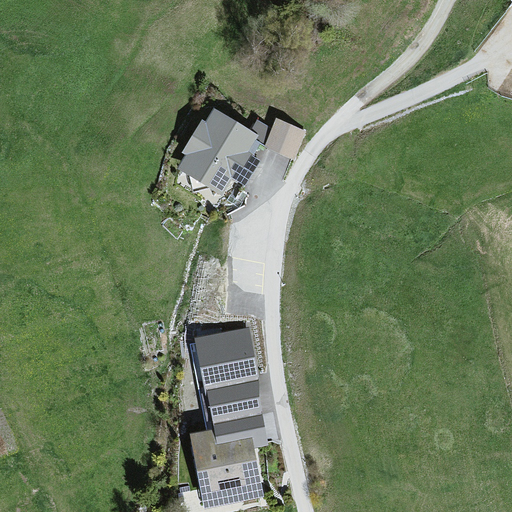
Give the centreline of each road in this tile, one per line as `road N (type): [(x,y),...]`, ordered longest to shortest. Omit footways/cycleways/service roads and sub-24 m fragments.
road 1 (residential): [(304,511),(275,348),(272,244),(280,208),(306,162)]
road 2 (track): [(445,0),(423,48),(306,162)]
road 3 (track): [(330,135),(511,53)]
